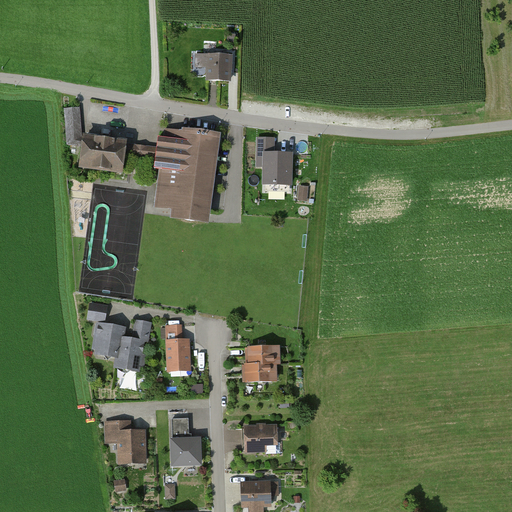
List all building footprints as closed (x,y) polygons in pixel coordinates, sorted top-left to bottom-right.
[(230,56),(197,55),(196,67),(209,67),(208,81),(229,82),(230,56)] [(68,146),(84,145),(81,108),(65,109),(68,146)] [(222,135),(164,127),(161,146),(159,159),(153,207),(173,210),(171,219),(209,224),(222,135)] [(101,140),(86,138),(82,166),(122,172),(125,143),(110,141),(111,136),(101,135),(101,140)] [(274,139),(258,139),(258,167),(266,167),(265,185),(290,185),(291,155),(274,154),(274,139)] [(307,187),(301,187),(299,201),(306,201),(307,187)] [(153,321),(135,318),(133,336),(125,335),(127,325),(106,322),(108,305),(90,302),(88,319),(98,321),(94,348),(96,349),(96,352),(105,354),(108,358),(112,355),(115,356),(114,366),(146,371),(153,321)] [(183,324),(166,324),(168,371),(192,370),(191,337),(183,337),(183,324)] [(282,344),(249,345),(250,360),(246,360),(247,380),(279,379),(278,363),(283,362),(282,344)] [(190,417),(173,418),(173,436),(171,436),(172,464),(203,463),(202,435),(190,435),(190,417)] [(132,419),(105,420),(106,443),(118,442),(119,464),(148,463),(147,427),(132,428),(132,419)] [(279,423),(244,424),(246,453),(268,452),(267,444),(280,444),(279,423)] [(126,478),(115,481),(117,492),(128,490),(126,478)] [(272,479),(242,481),(243,507),(249,507),(249,511),(265,511),(265,506),(273,506),(273,496),(280,496),(279,481),(272,481),(272,479)] [(176,483),(165,484),(166,499),(176,498),(176,483)]
